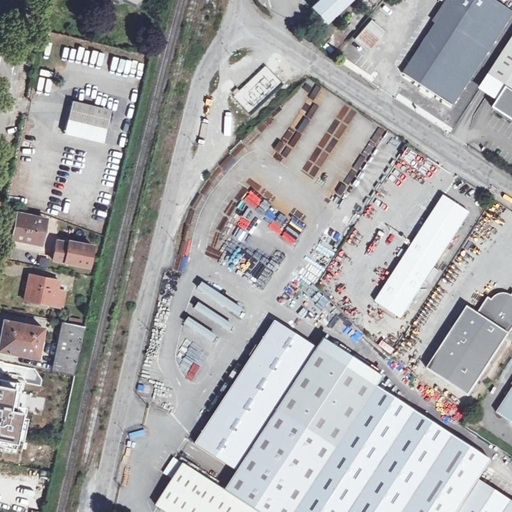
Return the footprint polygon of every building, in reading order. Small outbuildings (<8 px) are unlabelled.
[(319,0),(313,6),(328,22),(351,0),(319,0)] [(403,74),(423,86),(434,94),(454,106),(511,17),(511,10),(496,0),(451,0),(409,65),(403,74)] [(377,9),(371,16),(380,24),(386,16),(377,9)] [(371,20),(355,39),(369,51),(385,32),(371,20)] [(318,31),(313,39),(321,44),(326,36),(318,31)] [(511,39),(489,75),(506,87),(497,101),(493,107),(497,109),(511,119),(511,39)] [(264,66),(233,97),(251,115),(283,84),(264,66)] [(506,87),(489,75),(480,89),(497,101),(506,87)] [(309,97),(319,105),(328,94),(317,86),(309,97)] [(432,98),(434,94),(423,86),(420,90),(432,98)] [(73,100),(69,118),(107,127),(111,109),(73,100)] [(380,129),(371,142),(371,143),(363,154),(368,158),(386,134),(380,129)] [(280,141),(269,156),(282,166),(293,151),(280,141)] [(354,152),(346,163),(357,172),(366,161),(354,152)] [(444,196),(376,301),(401,317),(469,213),(444,196)] [(15,225),(13,237),(41,243),(46,219),(17,213),(15,225)] [(53,237),(60,237),(63,220),(51,216),(49,228),(55,230),(53,237)] [(285,237),(297,242),(303,228),(291,223),(285,237)] [(53,258),(89,266),(93,245),(79,242),(78,244),(57,240),(53,258)] [(435,269),(426,286),(432,289),(441,273),(435,269)] [(57,288),(59,280),(30,274),(27,286),(25,298),(63,306),(65,290),(57,288)] [(207,320),(232,334),(246,308),(203,285),(199,292),(239,314),(234,322),(200,304),(195,313),(208,320),(207,320)] [(497,302),(510,300),(511,296),(511,293),(510,293),(507,293),(503,293),(501,294),(498,296),(495,297),(493,299),(497,302)] [(468,306),(427,369),(469,396),(511,330),(511,296),(510,300),(497,302),(493,299),(489,297),(479,313),(468,306)] [(0,334),(0,336),(0,349),(38,358),(43,327),(3,319),(0,334)] [(84,325),(63,321),(54,370),(73,374),(84,325)] [(325,339),(318,349),(276,321),(196,443),(238,471),(226,490),(175,457),(164,473),(173,479),(156,505),(167,511),(511,511),(511,501),(479,480),(486,469),(491,461),(378,388),(384,378),(325,339)] [(0,378),(0,444),(14,448),(27,384),(0,378)] [(511,388),(497,412),(511,421),(511,388)] [(37,499),(44,500),(46,482),(39,481),(37,499)]
